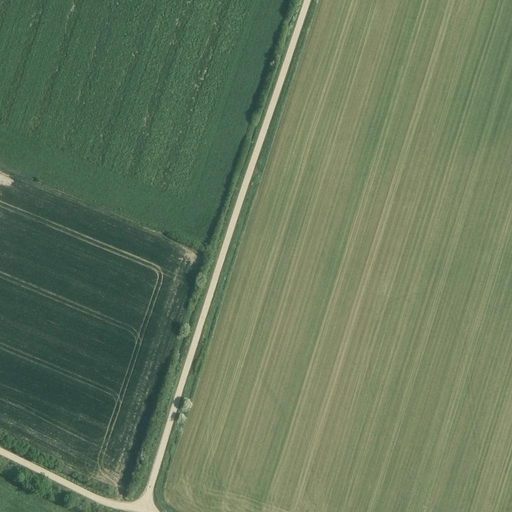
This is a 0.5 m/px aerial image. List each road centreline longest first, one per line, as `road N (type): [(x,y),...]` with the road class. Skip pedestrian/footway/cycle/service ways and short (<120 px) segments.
road 1 (unclassified): [(144,509),(307,0)]
road 2 (unclassified): [(144,509),(88,495),(0,451)]
